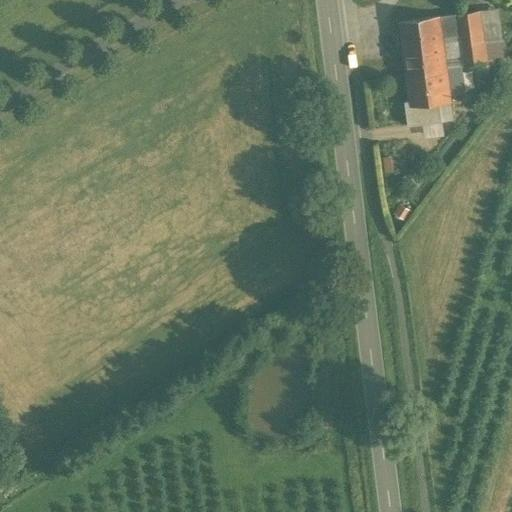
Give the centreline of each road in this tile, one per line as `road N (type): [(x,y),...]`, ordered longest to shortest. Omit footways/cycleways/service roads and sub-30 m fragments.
road 1 (secondary): [(389,511),(325,0)]
road 2 (unclassified): [(0,99),(168,0)]
